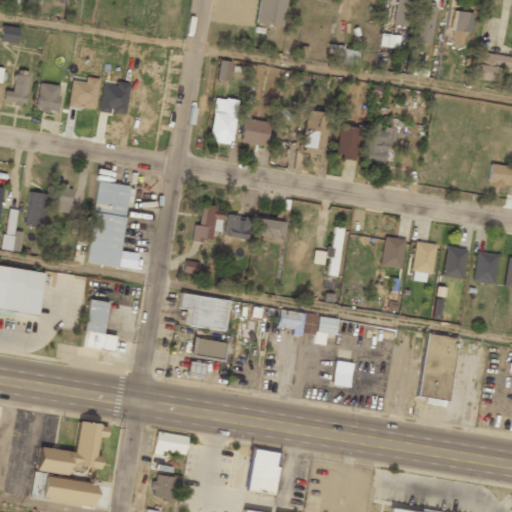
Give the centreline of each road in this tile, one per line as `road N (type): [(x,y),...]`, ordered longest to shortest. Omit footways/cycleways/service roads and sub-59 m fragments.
road 1 (residential): [(0,134),(511,222)]
road 2 (primary): [(511,463),(0,379)]
road 3 (residential): [(205,0),(121,511)]
